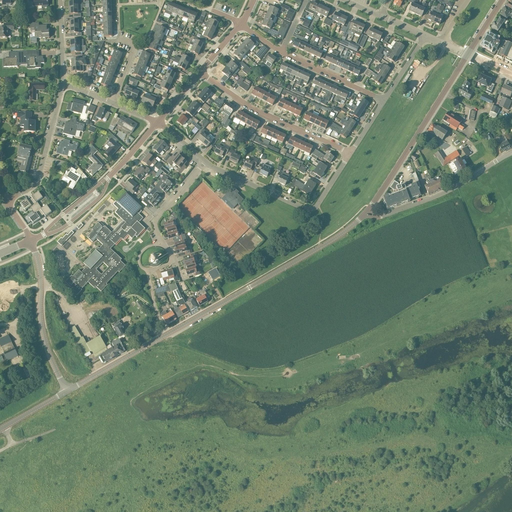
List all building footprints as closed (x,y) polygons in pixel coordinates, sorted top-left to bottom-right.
[(28,0),(28,2),(30,3),(32,3),(32,6),(33,6),(42,6),(42,7),(43,8),(46,8),(47,7),(47,6),(48,6),(47,0),(28,0)] [(413,0),(412,4),(409,11),(415,14),(419,7),(416,5),(418,1),(416,0),(413,0)] [(441,6),(439,10),(442,11),(443,12),(444,8),(444,7),(445,4),(448,5),(449,3),(444,0),(443,0),(442,4),(441,5),(441,6)] [(314,15),(318,5),(312,2),(312,4),(309,2),(305,10),(306,11),(314,15)] [(172,13),(175,5),(169,3),(165,13),(171,16),(172,13)] [(419,7),(415,14),(422,17),(425,9),(427,5),(423,3),(421,8),(419,7)] [(177,15),(181,7),(175,5),(172,13),(177,15)] [(320,15),(324,8),(318,5),(314,15),(317,16),(318,13),(320,15)] [(183,17),(186,10),(181,7),(177,15),(176,17),(182,20),(183,17)] [(283,13),(284,9),(279,7),(277,10),(270,7),(268,13),(276,17),(278,11),(283,13)] [(509,9),(505,7),(500,15),(507,19),(509,16),(511,18),(511,11),(509,9)] [(82,8),(69,8),(70,14),(73,14),(74,17),(81,17),(81,13),(78,13),(78,11),(82,11),(82,8)] [(324,8),(320,15),(327,17),(330,10),(324,8)] [(431,13),(428,20),(434,22),(439,10),(437,9),(436,11),(433,9),(431,13)] [(188,20),(192,12),(186,10),(183,17),(188,20)] [(439,10),(434,22),(439,25),(442,18),(440,17),(442,11),(439,10)] [(192,12),(188,20),(191,21),(190,24),(193,25),(194,22),(197,14),(192,12)] [(273,23),(276,17),(268,13),(265,20),(273,23)] [(338,22),(341,15),(335,13),(332,20),(332,21),(329,19),(326,25),(325,27),(328,28),(329,26),(330,27),(331,23),(333,24),(335,21),(338,22)] [(341,15),(338,22),(338,23),(337,26),(340,27),(341,24),(344,25),(347,18),(341,15)] [(507,25),(509,22),(506,20),(501,17),(497,24),(495,23),(492,28),(498,32),(502,33),(504,30),(502,28),(505,24),(507,25)] [(82,27),(82,23),(81,21),(81,18),(74,18),(74,21),(70,21),(70,28),(82,27)] [(208,25),(216,29),(219,24),(211,20),(209,23),(207,22),(206,24),(208,25)] [(270,30),(273,23),(265,20),(262,26),(270,30)] [(354,33),(359,23),(353,21),(352,24),(349,22),(346,27),(344,33),(342,37),(346,38),(349,31),(354,33)] [(14,30),(14,24),(14,23),(4,23),(4,28),(0,27),(0,37),(8,38),(8,30),(14,30)] [(39,26),(39,23),(30,24),(31,33),(35,33),(35,38),(31,38),(31,43),(37,42),(37,38),(50,38),(49,31),(47,31),(47,26),(39,26)] [(359,46),(364,35),(361,34),(361,33),(365,26),(359,23),(354,33),(354,34),(360,36),(356,45),(350,42),(348,48),(357,52),(359,46)] [(213,35),(216,29),(208,25),(206,24),(204,27),(207,28),(206,31),(213,35)] [(156,32),(164,35),(166,29),(159,26),(156,32)] [(82,27),(70,28),(70,34),(74,33),(74,36),(81,36),(81,33),(79,33),(79,30),(83,30),(83,27),(82,27)] [(279,32),(272,29),(270,32),(270,34),(276,39),(277,37),(278,35),(279,32)] [(373,38),(376,31),(370,29),(367,36),(373,38)] [(211,40),(213,35),(206,31),(203,36),(201,35),(200,38),(206,41),(207,38),(211,40)] [(376,31),(373,38),(372,42),(375,43),(376,40),(379,41),(382,34),(376,31)] [(162,41),(164,35),(156,32),(154,37),(162,41)] [(497,51),(501,43),(499,42),(499,43),(498,42),(501,38),(496,35),(490,32),(490,33),(491,33),(489,35),(488,34),(485,38),(484,40),(482,43),(484,44),(483,47),(482,46),(482,47),(492,52),(495,48),(495,50),(496,50),(497,51)] [(302,40),(303,38),(293,34),(292,37),(296,38),(295,40),(292,46),(298,49),(302,40)] [(359,46),(362,48),(367,37),(364,35),(359,46)] [(71,47),(83,46),(83,40),(82,40),(82,37),(74,37),(74,40),(70,41),(71,47)] [(159,46),(162,41),(154,37),(152,43),(159,46)] [(193,46),(201,50),(203,44),(199,42),(201,40),(200,39),(194,37),(192,43),(190,42),(189,45),(190,45),(191,45),(193,46)] [(328,47),(330,41),(323,38),(318,47),(314,56),(320,59),(320,58),(323,59),(325,54),(320,52),(323,45),(324,45),(325,42),(327,43),(326,46),(328,47)] [(243,44),(249,50),(254,45),(247,39),(243,44)] [(307,43),(302,40),(298,49),(303,51),(306,45),(307,43)] [(309,54),(314,42),(312,41),(309,46),(306,45),(303,51),(309,54)] [(318,47),(316,46),(317,43),(314,42),(309,54),(314,56),(318,47)] [(393,47),(401,52),(404,47),(398,43),(396,42),(393,47)] [(157,52),(159,46),(152,43),(149,49),(157,52)] [(504,59),(510,46),(504,43),(503,44),(499,52),(497,56),(502,59),(503,57),(505,58),(504,59)] [(245,55),(249,50),(243,44),(238,49),(245,55)] [(198,55),(201,50),(193,46),(191,45),(190,45),(187,54),(192,56),(193,53),(198,55)] [(83,46),(71,47),(71,53),(75,53),(75,56),(82,55),(82,53),(84,53),(86,51),(85,46),(83,46)] [(401,52),(393,47),(391,50),(387,47),(385,49),(398,57),(401,52)] [(245,55),(238,49),(234,55),(240,60),(242,58),(244,60),(245,60),(247,57),(245,55)] [(394,63),(398,57),(385,49),(384,52),(388,55),(386,57),(389,59),(394,63)] [(112,56),(120,59),(122,54),(115,50),(112,56)] [(330,63),(336,52),(333,50),(331,56),(328,55),(325,61),(330,63)] [(37,57),(37,51),(11,52),(11,58),(3,58),(4,67),(18,67),(18,63),(25,62),(25,63),(30,63),(30,67),(35,67),(35,68),(41,68),(41,63),(44,63),(44,59),(41,59),(41,57),(37,57)] [(140,58),(148,61),(150,55),(143,52),(140,58)] [(175,59),(188,65),(190,59),(187,57),(188,55),(182,52),(180,55),(183,56),(181,59),(176,56),(175,59)] [(336,66),(339,60),(336,59),(339,53),(336,52),(330,63),(336,66)] [(276,59),(270,55),(268,59),(265,57),(262,62),(270,68),(276,59)] [(341,68),(347,57),(344,55),(342,61),(339,60),(336,66),(341,68)] [(71,66),(85,65),(85,60),(86,60),(86,57),(82,57),(82,56),(75,57),(75,60),(71,60),(71,66)] [(118,65),(120,59),(112,56),(110,62),(118,65)] [(347,64),(350,58),(347,57),(341,68),(347,71),(350,65),(347,64)] [(146,66),(148,61),(140,58),(138,63),(146,66)] [(185,70),(188,65),(175,59),(173,62),(179,64),(178,67),(175,66),(174,68),(180,71),(182,69),(185,70)] [(352,73),(358,62),(355,60),(354,63),(351,62),(350,65),(347,71),(352,73)] [(115,70),(118,65),(110,62),(108,67),(115,70)] [(233,73),(237,68),(231,62),(226,67),(233,73)] [(244,68),(250,73),(252,71),(242,62),(240,65),(244,68)] [(358,62),(352,73),(358,76),(361,70),(358,69),(360,63),(358,62)] [(144,72),(146,66),(138,63),(136,69),(144,72)] [(286,72),(288,66),(283,63),(281,68),(278,67),(275,74),(278,75),(280,70),(283,71),(281,76),(284,77),(286,72)] [(381,71),(387,74),(390,69),(384,66),(382,64),(380,67),(378,65),(376,68),(379,70),(381,71)] [(165,76),(173,80),(176,74),(177,72),(164,66),(162,69),(168,71),(165,76)] [(289,80),(294,69),(288,66),(286,72),(288,73),(286,79),(289,80)] [(113,76),(115,70),(108,67),(105,73),(113,76)] [(236,76),(233,73),(226,67),(222,73),(225,75),(223,77),(227,81),(231,76),(234,78),(236,76)] [(141,78),(144,72),(136,69),(134,75),(141,78)] [(297,77),(299,71),(294,69),(289,80),(291,81),(294,76),(297,77)] [(378,76),(367,69),(364,75),(370,78),(371,75),(374,76),(373,78),(373,80),(374,81),(380,85),(383,80),(378,76)] [(299,86),(305,74),(299,71),(297,77),(296,79),(298,81),(296,85),(299,86)] [(383,80),(387,74),(381,71),(378,76),(383,80)] [(111,82),(113,76),(105,73),(103,78),(111,82)] [(305,74),(299,86),(302,87),(304,83),(307,84),(308,82),(311,76),(305,74)] [(265,83),(267,80),(263,78),(262,77),(260,75),(257,80),(259,81),(261,79),(262,79),(265,82),(265,83)] [(492,92),(495,85),(490,83),(492,80),(481,75),(478,82),(488,87),(487,90),(492,92)] [(170,85),(173,80),(165,76),(163,82),(170,85)] [(109,87),(111,82),(103,78),(101,84),(109,87)] [(130,98),(134,88),(135,86),(136,83),(137,81),(132,78),(131,78),(129,81),(133,83),(132,85),(131,88),(126,85),(123,92),(126,93),(124,96),(130,98)] [(316,92),(321,81),(315,78),(313,85),(315,86),(311,96),(306,94),(305,96),(313,99),(316,92)] [(163,82),(161,81),(160,83),(162,83),(160,87),(155,84),(154,87),(164,92),(167,93),(168,91),(170,85),(163,82)] [(324,89),(326,83),(321,81),(316,92),(318,94),(321,88),(324,89)] [(462,88),(459,92),(465,96),(464,97),(469,100),(474,92),(470,89),(468,91),(467,90),(470,84),(466,81),(462,88)] [(327,97),(332,86),(326,83),(324,89),(323,92),(325,93),(324,96),(327,97)] [(45,90),(45,84),(30,84),(30,90),(31,90),(30,101),(36,101),(36,90),(45,90)] [(275,85),(274,88),(278,90),(277,93),(280,94),(282,89),(275,85)] [(334,94),(337,88),(332,86),(327,97),(327,98),(326,101),(325,101),(323,104),(325,105),(327,102),(328,102),(329,99),(330,99),(332,93),(334,94)] [(508,87),(505,86),(501,93),(505,94),(503,97),(499,106),(508,110),(511,101),(509,100),(510,97),(511,97),(511,93),(511,87),(509,86),(508,87)] [(257,97),(260,90),(261,89),(259,87),(258,89),(255,87),(251,95),(257,97)] [(140,98),(143,91),(134,88),(130,98),(136,100),(137,97),(140,98)] [(202,93),(208,98),(212,94),(206,88),(202,93)] [(337,88),(335,94),(337,96),(335,101),(337,103),(343,91),(337,88)] [(147,105),(151,95),(146,93),(146,92),(147,90),(144,89),(143,91),(140,98),(143,99),(141,103),(147,105)] [(266,93),(265,93),(260,90),(257,97),(262,100),(266,93)] [(267,103),(271,96),(272,94),(266,91),(265,93),(266,93),(262,100),(267,103)] [(343,91),(337,103),(340,104),(342,101),(344,102),(346,99),(348,93),(343,91)] [(208,98),(202,93),(197,98),(204,103),(206,101),(208,103),(210,100),(208,98)] [(151,95),(147,105),(153,107),(154,104),(157,106),(157,105),(158,103),(160,96),(158,95),(157,97),(151,94),(151,95)] [(271,96),(267,103),(272,106),(276,99),(271,96)] [(224,103),(218,98),(214,103),(217,106),(217,107),(219,109),(224,103)] [(83,109),(85,102),(74,99),(73,104),(69,103),(67,110),(82,114),(83,109)] [(283,110),(286,102),(287,100),(285,99),(284,101),(281,100),(277,107),(283,110)] [(359,105),(365,109),(368,104),(363,100),(360,103),(358,101),(357,103),(359,105)] [(190,107),(196,112),(201,107),(194,102),(190,107)] [(288,112),(292,105),(286,102),(283,110),(288,112)] [(222,112),(226,115),(229,116),(231,114),(235,109),(228,104),(225,107),(222,105),(219,109),(222,111),(222,112)] [(362,114),(351,106),(351,107),(348,105),(346,104),(345,105),(347,106),(347,107),(354,112),(353,115),(358,119),(362,114)] [(359,105),(358,107),(353,104),(351,106),(362,114),(365,109),(359,105)] [(93,114),(96,107),(90,105),(88,111),(93,114)] [(294,114),(297,107),(292,105),(288,112),(294,114)] [(493,106),(491,111),(497,114),(500,109),(493,106)] [(192,117),(196,112),(190,107),(186,112),(192,117)] [(297,107),(294,114),(299,117),(303,110),(297,107)] [(107,119),(110,113),(100,109),(97,116),(95,115),(92,120),(95,122),(97,118),(101,119),(102,117),(107,119)] [(240,122),(244,115),(239,112),(235,119),(240,122)] [(309,122),(312,115),(307,112),(303,120),(309,122)] [(456,119),(457,117),(448,112),(443,120),(449,124),(453,118),(455,120),(455,119),(456,119)] [(35,132),(35,122),(31,121),(31,113),(23,113),(17,113),(17,119),(21,119),(21,121),(21,128),(24,128),(24,132),(35,132)] [(245,124),(249,117),(244,115),(240,122),(245,124)] [(314,125),(318,118),(312,115),(309,122),(314,125)] [(196,124),(191,120),(189,118),(187,120),(182,116),(177,122),(182,127),(186,122),(189,125),(190,123),(195,127),(191,132),(195,135),(199,130),(201,128),(197,124),(196,124)] [(129,121),(122,117),(120,120),(113,118),(110,126),(114,127),(116,124),(131,133),(136,124),(129,120),(129,121)] [(251,127),(254,120),(249,117),(245,124),(251,127)] [(453,118),(449,124),(450,125),(449,127),(456,131),(457,129),(458,128),(462,130),(465,126),(460,124),(462,121),(457,117),(456,119),(455,119),(455,120),(453,118)] [(320,127),(323,120),(318,118),(314,125),(320,127)] [(85,125),(76,122),(77,121),(70,119),(69,123),(66,122),(63,134),(75,137),(76,131),(83,132),(85,125)] [(254,120),(251,127),(256,130),(260,123),(254,120)] [(323,120),(320,127),(325,130),(328,123),(329,123),(323,120)] [(347,125),(352,128),(356,123),(350,120),(347,125)] [(349,133),(343,129),(343,130),(333,123),(330,128),(332,130),(333,128),(335,130),(336,129),(342,132),(340,135),(346,139),(349,133)] [(349,133),(352,128),(347,125),(343,129),(349,133)] [(436,128),(432,125),(428,131),(442,140),(447,133),(437,126),(436,128)] [(266,136),(269,129),(264,126),(261,133),(266,136)] [(202,143),(207,137),(205,135),(207,132),(203,129),(201,132),(202,133),(197,139),(202,143)] [(271,138),(275,131),(269,129),(266,136),(271,138)] [(111,134),(108,131),(106,132),(110,136),(108,138),(110,140),(107,144),(110,147),(104,153),(109,158),(120,147),(116,143),(118,140),(112,134),(111,134)] [(277,141),(280,134),(275,131),(271,138),(277,141)] [(280,134),(277,141),(282,143),(286,136),(280,134)] [(508,142),(505,136),(499,139),(502,145),(500,146),(503,152),(511,148),(509,145),(508,142)] [(207,137),(202,143),(207,148),(212,141),(207,137)] [(293,147),(296,140),(291,138),(288,145),(293,147)] [(69,144),(70,141),(64,139),(63,142),(59,142),(58,145),(57,147),(58,147),(56,154),(63,155),(64,150),(76,152),(77,147),(78,143),(74,142),(73,145),(69,144)] [(227,154),(233,143),(227,140),(223,148),(218,146),(214,153),(221,157),(223,153),(227,154)] [(299,150),(302,142),(296,140),(293,147),(299,150)] [(166,152),(169,148),(166,146),(167,146),(161,141),(153,149),(159,154),(163,150),(166,152)] [(304,152),(307,145),(302,142),(299,150),(304,152)] [(26,159),(24,167),(22,166),(20,171),(27,172),(32,156),(30,155),(32,148),(21,145),(18,157),(26,159)] [(92,146),(91,145),(89,147),(90,148),(87,151),(91,155),(88,158),(94,164),(87,171),(92,176),(103,166),(93,155),(97,151),(92,146)] [(313,154),(314,151),(311,150),(313,147),(307,145),(304,152),(312,155),(312,154),(313,154)] [(469,153),(465,147),(462,150),(467,157),(470,155),(471,154),(471,153),(471,152),(470,152),(469,153)] [(237,164),(240,157),(235,154),(236,152),(230,150),(227,156),(231,157),(229,160),(237,164)] [(312,154),(318,158),(325,163),(326,161),(330,163),(334,157),(332,156),(327,153),(326,156),(318,151),(315,150),(314,151),(313,154),(312,154)] [(155,160),(149,154),(146,158),(142,162),(149,167),(152,164),(154,166),(157,162),(155,161),(155,160)] [(176,166),(182,158),(178,155),(174,160),(171,158),(167,163),(171,166),(173,163),(176,166)] [(256,166),(259,160),(252,157),(251,161),(247,160),(244,167),(250,170),(253,164),(256,166)] [(182,158),(176,166),(179,168),(177,171),(181,174),(185,169),(183,167),(187,162),(182,158)] [(447,163),(449,162),(446,158),(445,158),(440,162),(443,166),(447,163)] [(462,163),(460,160),(459,159),(455,161),(456,163),(454,164),(459,173),(466,169),(465,169),(467,168),(463,162),(462,163)] [(316,168),(324,173),(327,167),(320,163),(316,160),(314,162),(318,165),(316,168)] [(271,168),(264,164),(263,165),(261,164),(258,170),(261,171),(260,174),(267,178),(268,174),(269,175),(270,172),(269,172),(270,171),(271,168)] [(76,170),(70,167),(69,169),(68,169),(65,175),(73,180),(69,187),(73,189),(81,177),(86,180),(88,178),(84,173),(81,175),(77,173),(76,172),(76,171),(76,170)] [(151,172),(146,167),(143,170),(141,168),(139,170),(138,170),(136,172),(137,172),(134,175),(140,180),(146,173),(149,175),(151,172)] [(320,178),(324,173),(316,168),(313,173),(320,178)] [(285,186),(286,182),(288,179),(282,177),(283,174),(279,173),(277,178),(279,179),(278,182),(285,186)] [(436,192),(431,180),(428,174),(424,176),(426,182),(426,183),(427,184),(428,185),(425,186),(429,195),(436,192)] [(164,184),(170,189),(173,185),(167,180),(168,178),(165,175),(160,181),(164,184)] [(305,186),(313,191),(316,185),(312,182),(313,180),(307,177),(304,181),(307,183),(305,185),(305,186)] [(305,186),(305,185),(297,180),(294,179),(291,187),(293,188),(295,185),(300,188),(301,191),(309,196),(313,191),(305,186)] [(431,180),(436,192),(444,188),(440,179),(433,182),(432,180),(431,180)] [(132,195),(136,190),(134,188),(137,185),(130,180),(126,185),(130,188),(127,190),(132,195)] [(399,187),(398,183),(394,181),(390,188),(396,191),(397,191),(397,192),(402,191),(400,186),(399,187)] [(170,189),(164,184),(162,186),(158,183),(156,186),(166,194),(170,189)] [(409,200),(421,196),(418,189),(416,184),(410,186),(411,187),(405,189),(406,191),(402,192),(398,194),(389,197),(389,195),(383,198),(387,210),(410,201),(409,200)] [(143,186),(138,193),(142,196),(147,189),(143,186)] [(241,202),(243,200),(237,194),(238,193),(233,187),(227,193),(228,194),(225,197),(234,206),(237,203),(239,205),(240,203),(241,202)] [(152,198),(158,203),(161,199),(159,197),(162,195),(154,188),(150,193),(153,196),(152,198)] [(32,198),(30,200),(36,208),(39,206),(37,202),(43,198),(38,192),(33,196),(32,197),(31,197),(31,198),(32,198)] [(135,219),(136,220),(140,216),(139,214),(141,211),(140,210),(142,208),(126,193),(117,203),(116,202),(113,205),(118,209),(115,213),(123,221),(128,226),(135,219)] [(158,203),(152,198),(148,195),(142,202),(150,208),(152,206),(154,207),(158,203)] [(25,200),(20,204),(25,211),(30,207),(32,211),(36,208),(30,200),(28,201),(27,200),(26,199),(26,200),(25,200)] [(39,206),(36,208),(42,217),(44,215),(45,217),(46,217),(46,216),(51,213),(46,206),(42,209),(39,206)] [(35,214),(29,218),(33,224),(38,220),(40,219),(40,218),(42,217),(36,208),(32,211),(35,214)] [(174,227),(174,226),(173,222),(175,220),(178,218),(173,213),(171,215),(173,218),(170,221),(170,222),(163,224),(165,229),(174,227)] [(135,221),(136,220),(135,219),(128,226),(123,221),(115,229),(125,238),(128,235),(132,239),(135,236),(137,238),(145,229),(135,221)] [(113,243),(115,245),(121,239),(123,240),(125,238),(115,229),(111,233),(105,227),(103,228),(98,223),(92,230),(93,231),(87,237),(92,242),(96,239),(103,245),(99,249),(98,248),(84,263),(87,267),(81,273),(79,270),(73,277),(71,276),(65,282),(71,288),(69,289),(76,296),(82,290),(81,290),(88,283),(94,289),(96,287),(101,292),(107,285),(106,284),(118,272),(119,273),(126,266),(120,261),(122,260),(115,253),(114,255),(107,249),(113,243)] [(177,231),(181,230),(180,228),(176,229),(175,226),(174,226),(174,227),(165,229),(165,230),(166,229),(167,234),(177,231)] [(61,246),(74,233),(73,232),(72,231),(67,235),(66,234),(62,239),(61,238),(57,242),(58,243),(61,246)] [(179,236),(177,231),(167,234),(169,239),(178,236),(179,239),(187,237),(186,234),(179,236)] [(176,249),(185,246),(184,241),(187,240),(187,237),(179,239),(180,242),(174,244),(176,249)] [(185,246),(176,249),(177,254),(184,252),(185,255),(191,253),(190,250),(187,251),(185,246)] [(185,265),(195,262),(193,257),(196,256),(196,253),(189,255),(190,258),(184,260),(185,265)] [(65,267),(64,254),(55,255),(56,268),(65,267)] [(156,263),(157,263),(157,262),(158,261),(158,260),(158,259),(158,258),(157,257),(156,257),(156,256),(155,256),(154,256),(153,256),(152,256),(151,257),(151,258),(150,258),(150,259),(150,260),(150,261),(150,262),(151,262),(151,263),(152,263),(152,264),(153,264),(154,264),(155,264),(156,263)] [(195,268),(196,267),(195,264),(200,263),(199,261),(195,262),(185,265),(187,270),(195,268)] [(197,272),(195,268),(187,270),(186,271),(187,276),(194,274),(195,277),(202,275),(200,271),(197,272)] [(217,271),(215,268),(209,272),(211,274),(210,275),(213,280),(220,276),(217,271)] [(166,271),(169,279),(174,278),(175,282),(178,281),(176,275),(173,275),(172,270),(166,271)] [(163,281),(169,279),(166,271),(161,272),(162,278),(159,279),(161,285),(164,285),(163,281)] [(168,285),(171,290),(172,290),(173,292),(178,289),(175,283),(168,285)] [(199,306),(200,306),(207,302),(204,296),(207,295),(203,289),(199,292),(202,297),(196,300),(199,306)] [(182,307),(179,309),(183,316),(188,313),(189,312),(185,304),(183,298),(182,299),(178,290),(173,292),(175,296),(174,296),(177,303),(178,302),(179,305),(180,304),(182,307)] [(185,304),(189,312),(190,311),(197,308),(193,300),(192,300),(191,299),(189,300),(190,302),(186,304),(185,304)] [(183,316),(179,309),(178,309),(177,306),(174,308),(176,311),(174,311),(178,319),(183,316)] [(171,322),(167,315),(165,311),(160,314),(163,318),(162,318),(166,325),(171,322)] [(167,315),(171,322),(176,320),(172,313),(167,315)] [(119,338),(125,335),(119,326),(114,329),(119,338)] [(115,353),(112,349),(110,345),(105,347),(103,342),(100,337),(86,345),(85,342),(86,342),(83,337),(82,338),(75,327),(70,329),(77,341),(84,355),(86,358),(91,355),(89,352),(92,351),(96,359),(100,357),(103,363),(105,362),(106,363),(116,357),(114,353),(115,353)] [(0,345),(4,354),(7,361),(10,360),(18,356),(15,349),(8,335),(0,339),(0,345)] [(114,353),(116,357),(123,353),(123,352),(125,351),(121,344),(118,340),(112,344),(114,348),(112,349),(115,353),(114,353)]
